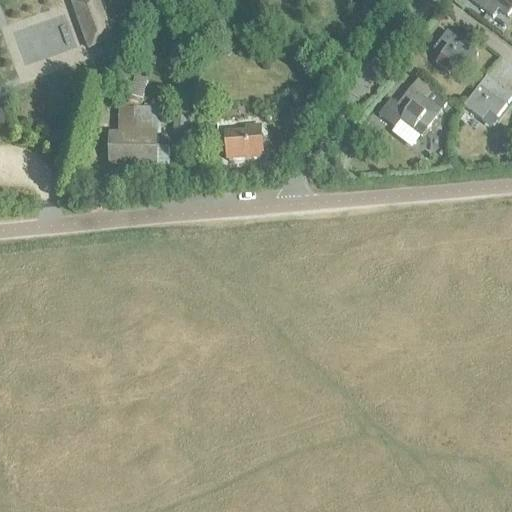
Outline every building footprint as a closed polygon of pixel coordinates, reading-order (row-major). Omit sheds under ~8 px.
[(85,41),(89,51),(103,45),(112,42),(96,0),(86,0),(72,5),(85,41)] [(511,0),(473,0),(472,3),(479,9),(493,19),(499,11),(508,18),(511,12),(511,0)] [(442,58),(437,66),(450,77),(456,69),(464,75),(477,58),(447,34),(434,52),(442,58)] [(487,79),(465,108),(482,122),(489,114),(496,119),(511,99),(487,79)] [(391,102),(378,119),(395,131),(401,123),(413,132),(421,139),(427,131),(427,130),(440,113),(446,106),(432,95),(426,102),(412,91),(399,108),(391,102)] [(172,137),(185,138),(190,98),(177,97),(172,137)] [(226,136),(228,163),(262,160),(260,128),(246,129),(246,134),(226,136)] [(156,137),(108,136),(108,168),(156,169),(156,168),(169,168),(169,148),(156,148),(156,137)] [(498,144),(497,156),(509,157),(510,145),(498,144)]
